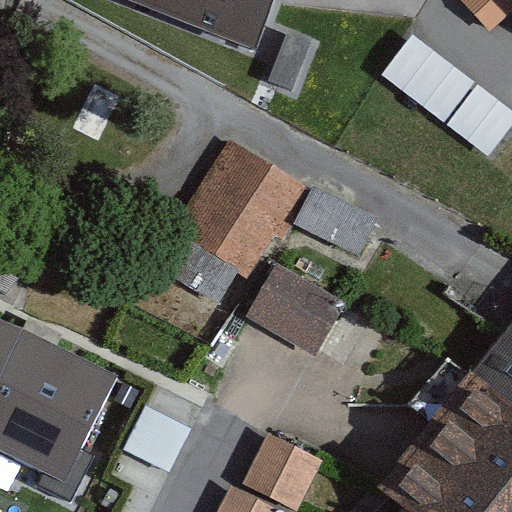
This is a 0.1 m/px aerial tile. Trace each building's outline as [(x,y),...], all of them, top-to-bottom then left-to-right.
[(124,0),(256,51),(276,0),(124,0)] [(511,0),(462,0),(490,32),(511,13),(511,0)] [(423,42),(414,34),(382,75),(443,122),(475,82),(466,75),(445,58),(423,42)] [(310,44),(286,35),(268,83),(291,91),(310,44)] [(489,93),(478,84),(446,125),(488,158),(511,128),(511,111),(510,110),(489,93)] [(305,189),(229,140),(172,226),(183,233),(240,271),(248,276),(305,189)] [(379,220),(315,188),(297,224),(361,256),(379,220)] [(240,271),(183,233),(161,266),(218,303),(240,271)] [(277,264),(246,317),(315,357),(345,304),(277,264)] [(0,451),(64,483),(118,376),(22,329),(0,320),(0,451)] [(511,334),(478,381),(511,406),(511,334)] [(405,508),(409,511),(511,511),(511,406),(478,381),(472,374),(385,492),(405,508)] [(192,430),(146,407),(123,450),(169,474),(192,430)] [(285,511),(287,508),(297,511),(298,511),(300,507),(323,461),(269,435),(242,491),(231,486),(217,511),(285,511)]
